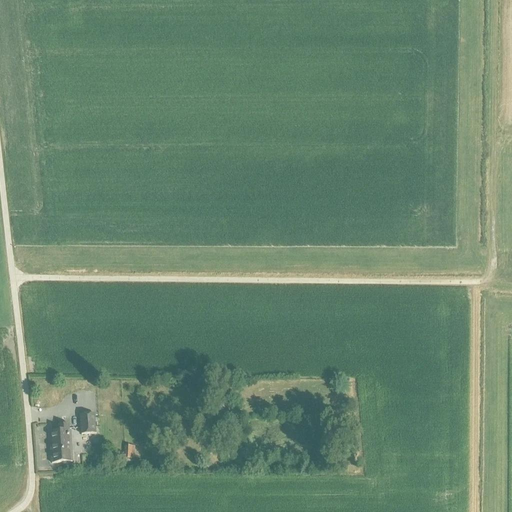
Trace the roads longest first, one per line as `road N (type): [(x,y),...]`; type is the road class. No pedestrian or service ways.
road 1 (unclassified): [(12,278),(479,282)]
road 2 (track): [(479,282),(493,269),(494,0)]
road 3 (track): [(472,0),(469,242),(491,274)]
road 4 (unclassified): [(15,511),(29,498),(32,469),(12,278)]
road 5 (track): [(489,511),(489,279)]
